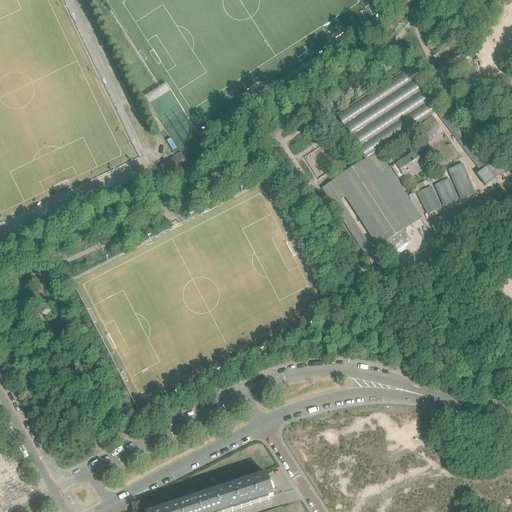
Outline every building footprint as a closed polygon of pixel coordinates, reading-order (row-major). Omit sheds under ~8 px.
[(166,85),(146,98),(189,166),(209,153),(166,85)] [(488,170),(442,110),(438,113),(482,171),(476,175),(485,187),(495,180),(493,177),(499,172),(495,165),(488,170)] [(443,132),(436,122),(433,118),(413,131),(416,136),(423,146),(443,132)] [(429,157),(424,150),(421,152),(426,159),(429,157)] [(423,165),(415,152),(396,165),(393,167),(394,169),(393,170),(398,179),(403,176),(404,178),(423,165)] [(166,179),(188,165),(181,154),(159,168),(166,179)] [(421,220),(378,154),(372,158),(383,173),(379,175),(368,159),(355,167),(352,161),(337,170),(341,177),(323,189),(366,256),(379,248),(386,259),(394,253),(410,242),(403,231),(421,220)] [(448,176),(443,165),(438,168),(442,179),(448,176)] [(475,194),(462,165),(448,171),(461,201),(475,194)] [(417,191),(441,179),(437,170),(432,172),(435,178),(430,181),(430,180),(415,187),(417,191)] [(458,202),(449,180),(435,186),(444,208),(458,202)] [(441,209),(430,188),(428,186),(419,190),(421,193),(418,194),(428,215),(441,209)] [(436,235),(509,204),(504,191),(431,222),(436,235)] [(232,511),(251,506),(268,500),(269,500),(268,498),(273,497),(266,475),(261,477),(260,475),(151,511),(150,511),(232,511)]
